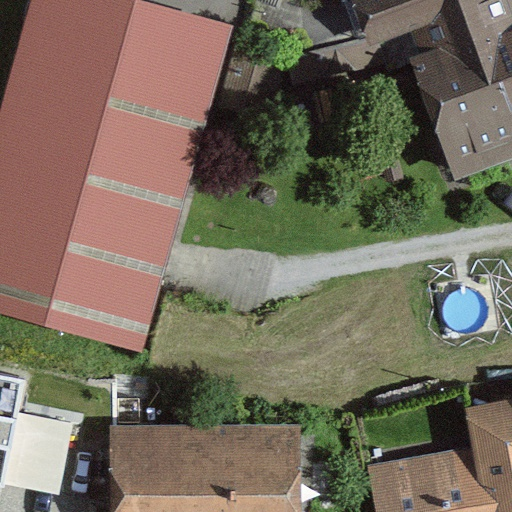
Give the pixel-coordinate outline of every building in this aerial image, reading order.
[(30,0),(0,110),(0,311),(140,351),(229,33),(111,0),(30,0)] [(363,0),(389,68),(431,52),(462,135),(446,141),(457,168),(511,147),(511,15),(506,0),(363,0)] [(224,99),(264,110),(277,61),(237,49),(224,99)] [(148,358),(177,366),(196,299),(167,290),(148,358)] [(255,315),(196,299),(177,366),(236,382),(255,315)] [(511,511),(511,407),(471,415),(479,455),(493,511),(511,511)] [(155,429),(155,452),(192,453),(192,428),(155,429)] [(282,511),(282,445),(207,446),(207,473),(113,474),(113,511),(282,511)] [(371,475),(377,511),(493,511),(479,455),(371,475)]
